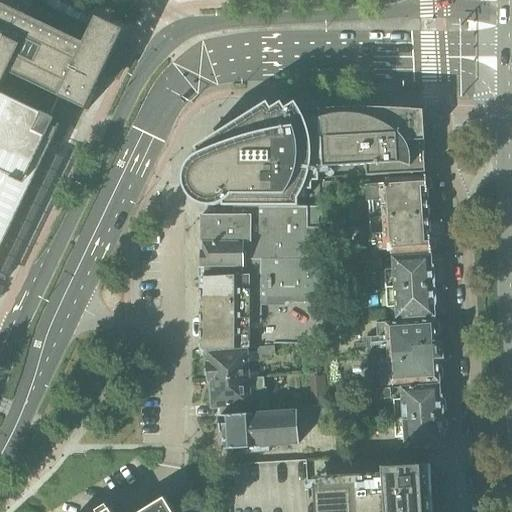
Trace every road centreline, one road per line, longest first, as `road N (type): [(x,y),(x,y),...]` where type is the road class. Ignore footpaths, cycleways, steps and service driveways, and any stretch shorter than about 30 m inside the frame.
road 1 (secondary): [(189,31),(136,96),(0,381)]
road 2 (secondary): [(510,3),(189,31)]
road 3 (unclassified): [(460,191),(486,511)]
road 4 (secondary): [(207,72),(253,59),(442,58),(510,46)]
road 5 (secondary): [(73,310),(159,128),(207,72)]
road 6 (secondary): [(508,165),(511,334)]
road 7 (secondary): [(0,457),(73,310)]
road 8 (unclassified): [(177,334),(177,223),(185,200)]
